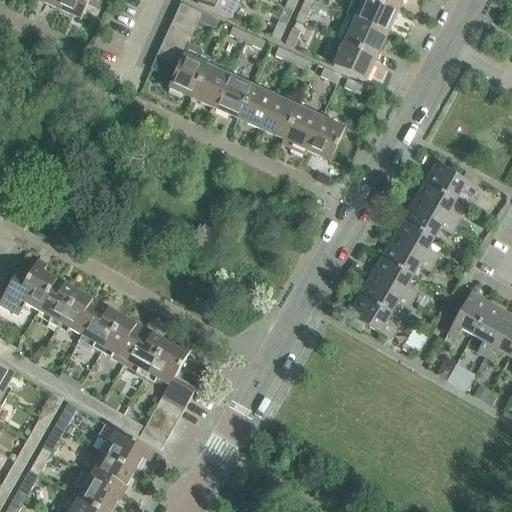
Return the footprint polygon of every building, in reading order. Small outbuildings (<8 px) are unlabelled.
[(35,0),(56,9),(59,0),(35,0)] [(59,0),(56,9),(79,20),(88,1),(98,6),(101,0),(59,0)] [(238,0),(198,0),(196,5),(230,20),(238,0)] [(298,0),(287,0),(284,8),(293,12),(298,0)] [(314,2),(309,0),(304,0),(298,15),(307,19),(314,2)] [(353,0),(346,17),(353,20),(387,35),(397,13),(369,0),(353,0)] [(403,0),(369,0),(397,13),(403,0)] [(197,26),(198,23),(202,15),(179,4),(174,16),(197,26)] [(202,15),(198,23),(214,30),(218,22),(202,15)] [(192,37),(197,26),(174,16),(169,27),(192,37)] [(376,58),(387,35),(353,20),(346,17),(335,39),(342,43),(376,58)] [(279,43),(287,26),(278,22),(270,38),(279,43)] [(169,27),(164,37),(187,48),(192,37),(169,27)] [(228,36),(243,43),(247,35),(232,28),(228,36)] [(293,49),(301,32),(292,28),(285,45),(293,49)] [(243,43),(261,51),(265,42),(247,35),(243,43)] [(164,37),(159,48),(181,58),(182,56),(183,57),(187,48),(164,37)] [(365,82),(376,58),(342,43),(332,66),(365,82)] [(154,59),(176,69),(181,58),(159,48),(154,59)] [(274,57),(289,64),(293,55),(278,48),(274,57)] [(293,55),(289,64),(307,72),(310,63),(293,55)] [(182,56),(181,58),(176,69),(171,80),(167,89),(190,100),(205,67),(183,57),(182,56)] [(171,80),(176,69),(154,59),(149,70),(171,80)] [(190,100),(213,110),(228,77),(205,67),(190,100)] [(336,85),(340,77),(324,69),(320,78),(336,85)] [(251,87),(228,77),(213,110),(236,120),(251,87)] [(360,96),(364,87),(347,80),(343,89),(360,96)] [(236,120),(259,131),(274,98),(251,87),(236,120)] [(297,108),(274,98),(259,131),(282,141),(297,108)] [(303,155),(305,151),(320,118),(297,108),(282,141),(280,145),(303,155)] [(305,151),(329,162),(344,129),(320,118),(305,151)] [(434,165),(423,184),(455,203),(462,192),(472,198),(477,190),(434,165)] [(412,203),(455,228),(459,220),(449,214),(455,203),(423,184),(412,203)] [(455,228),(412,203),(401,222),(434,240),(440,229),(451,235),(455,228)] [(434,240),(401,222),(391,241),(434,265),(438,258),(427,252),(434,240)] [(434,265),(391,241),(380,259),(412,278),(419,267),(429,273),(434,265)] [(380,259),(369,278),(412,303),(417,295),(406,289),(412,278),(380,259)] [(0,307),(7,311),(17,317),(24,305),(37,312),(55,280),(41,273),(44,269),(35,264),(27,277),(18,271),(0,302),(0,307)] [(408,310),(412,303),(369,278),(359,297),(391,315),(397,304),(408,310)] [(47,325),(57,330),(77,293),(58,282),(60,281),(56,279),(55,280),(37,312),(50,320),(47,325)] [(66,335),(69,330),(81,338),(100,304),(96,301),(95,303),(77,293),(57,330),(66,335)] [(461,332),(472,338),(490,305),(471,294),(446,337),(455,343),(461,332)] [(419,295),(414,304),(424,309),(429,300),(419,295)] [(384,327),(391,315),(359,297),(348,316),(391,340),(395,333),(384,327)] [(101,355),(121,319),(102,308),(103,306),(100,304),(81,338),(94,345),(91,349),(101,355)] [(509,316),(490,305),(472,338),(482,344),(476,355),(485,359),(509,316)] [(511,354),(511,317),(509,316),(485,359),(493,364),(499,354),(509,360),(511,354)] [(121,319),(101,355),(123,368),(144,330),(139,327),(138,328),(121,319)] [(123,368),(136,375),(145,380),(165,344),(146,333),(147,331),(144,330),(123,368)] [(0,358),(9,364),(14,354),(16,350),(0,340),(0,358)] [(181,418),(196,392),(173,379),(189,351),(179,346),(177,350),(165,344),(145,380),(154,385),(157,380),(169,387),(159,406),(181,418)] [(416,351),(405,345),(402,350),(407,353),(416,351)] [(36,367),(14,354),(9,364),(31,376),(36,367)] [(448,381),(453,371),(444,365),(438,375),(448,381)] [(0,396),(5,399),(10,389),(6,387),(13,374),(0,366),(0,396)] [(58,379),(36,367),(31,376),(52,389),(58,379)] [(459,387),(466,376),(456,371),(450,382),(459,387)] [(52,389),(74,401),(80,392),(79,391),(83,384),(63,372),(58,379),(52,389)] [(486,402),(491,392),(482,387),(476,396),(486,402)] [(80,392),(74,401),(97,414),(102,405),(80,392)] [(490,395),(486,402),(485,404),(492,407),(496,399),(490,395)] [(40,419),(49,424),(62,401),(53,396),(40,419)] [(55,427),(64,432),(77,410),(68,404),(55,427)] [(97,414),(119,426),(124,417),(102,405),(97,414)] [(153,417),(174,429),(181,418),(159,406),(153,417)] [(119,426),(140,439),(146,430),(124,417),(119,426)] [(147,428),(168,440),(174,429),(153,417),(147,428)] [(27,441),(37,447),(49,424),(40,419),(27,441)] [(42,450),(51,455),(64,432),(55,427),(42,450)] [(66,433),(73,438),(77,432),(69,428),(66,433)] [(140,439),(162,451),(168,440),(147,428),(146,430),(140,439)] [(104,442),(99,452),(133,472),(141,459),(145,461),(151,452),(114,432),(109,445),(104,442)] [(14,463),(24,469),(37,447),(27,441),(14,463)] [(29,472),(38,477),(51,455),(42,450),(29,472)] [(98,465),(90,477),(122,496),(124,492),(122,491),(133,472),(99,452),(93,462),(98,465)] [(2,485),(11,491),(24,469),(14,463),(2,485)] [(16,494),(26,499),(38,477),(29,472),(16,494)] [(73,497),(98,511),(110,511),(118,498),(120,499),(122,496),(90,477),(83,473),(75,486),(78,487),(73,497)] [(0,510),(11,491),(2,485),(0,488),(0,510)] [(18,511),(26,499),(16,494),(5,511),(18,511)] [(98,511),(73,497),(67,507),(71,509),(69,511),(98,511)]
